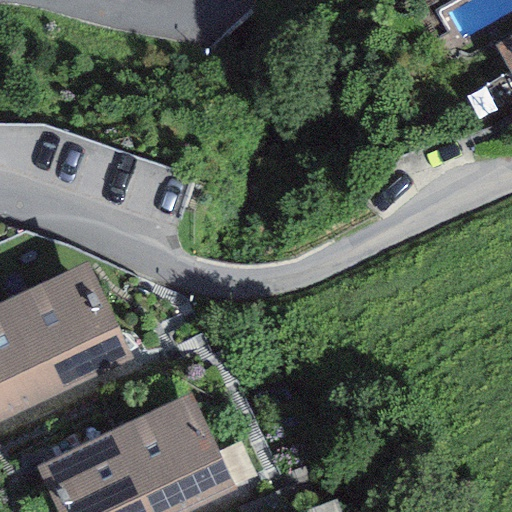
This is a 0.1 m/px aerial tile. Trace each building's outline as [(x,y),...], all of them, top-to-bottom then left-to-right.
[(405,0),(415,15),(442,0),(405,0)] [(473,32),(511,12),(511,0),(478,0),(461,8),(473,32)] [(511,31),(500,39),(511,61),(511,31)] [(85,263),(8,300),(55,398),(132,361),(85,263)] [(190,394),(111,431),(149,511),(194,511),(237,492),(190,394)] [(149,511),(111,431),(34,468),(55,511),(149,511)]
